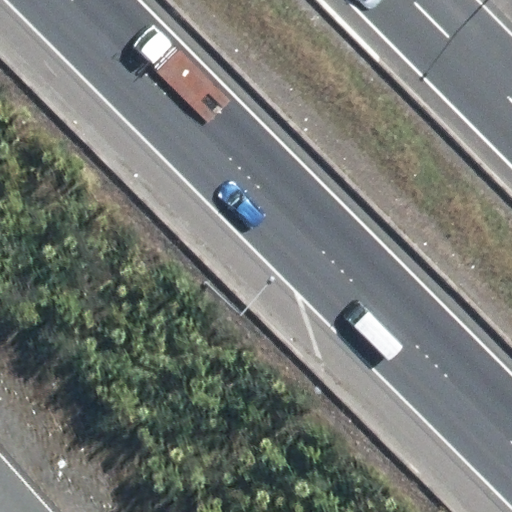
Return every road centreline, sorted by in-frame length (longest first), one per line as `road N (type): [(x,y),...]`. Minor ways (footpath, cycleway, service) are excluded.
road 1 (motorway): [(511,444),(65,0)]
road 2 (motorway): [(415,0),(511,97)]
